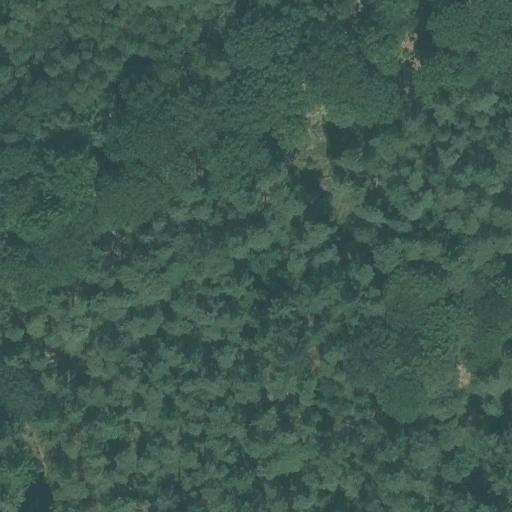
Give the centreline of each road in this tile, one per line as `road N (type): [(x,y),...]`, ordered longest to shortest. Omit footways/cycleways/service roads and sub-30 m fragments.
road 1 (track): [(0,244),(511,28)]
road 2 (tertiary): [(0,178),(424,0)]
road 3 (track): [(48,511),(37,447),(0,380)]
